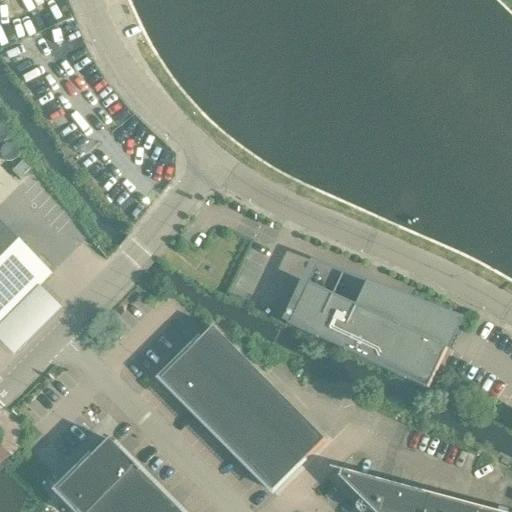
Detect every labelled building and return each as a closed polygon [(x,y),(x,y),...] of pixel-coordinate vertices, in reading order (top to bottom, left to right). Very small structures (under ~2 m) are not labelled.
[(21,162),(11,172),(19,180),(29,170),(21,162)] [(50,277),(0,227),(0,326),(38,288),(43,284),(50,277)] [(286,323),(287,324),(429,390),(441,365),(445,367),(465,326),(469,319),(315,261),(287,321),(286,323)] [(41,286),(0,326),(0,340),(10,351),(58,304),(41,286)] [(214,329),(162,381),(173,392),(177,388),(193,404),(241,356),(214,329)] [(241,356),(193,404),(194,405),(190,409),(198,417),(202,413),(219,430),(215,434),(218,437),(270,385),(241,356)] [(270,385),(218,437),(223,443),(227,439),(244,456),(240,460),(246,466),(298,414),(270,385)] [(298,414),(246,466),(249,468),(253,465),(270,482),(266,485),(271,491),(324,439),(298,414)] [(81,511),(88,511),(135,466),(130,461),(126,465),(113,452),(117,448),(111,442),(81,472),(84,474),(64,494),(81,511)] [(135,466),(88,511),(141,511),(161,492),(156,487),(152,491),(134,474),(138,470),(135,466)] [(476,511),(347,478),(345,483),(341,479),(339,479),(364,504),(363,509),(372,511),(476,511)] [(161,492),(141,511),(172,511),(160,499),(164,495),(161,492)]
